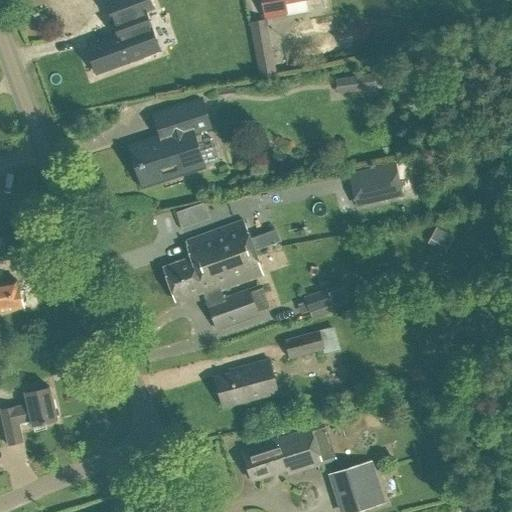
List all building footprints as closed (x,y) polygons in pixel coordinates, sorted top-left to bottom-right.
[(107,42),(88,49),(97,74),(130,62),(159,51),(153,35),(144,11),(152,8),(148,0),(119,0),(108,4),(119,34),(107,39),(107,42)] [(262,0),(266,19),(286,16),(284,4),(305,0),(307,12),(324,10),(322,0),(262,0)] [(373,32),(376,56),(401,53),(399,41),(390,43),(388,30),(373,32)] [(272,49),(255,52),(260,79),(277,76),(272,49)] [(374,74),(349,78),(351,92),(376,89),(374,74)] [(160,137),(128,147),(141,187),(204,167),(199,153),(194,138),(210,132),(210,131),(209,130),(200,101),(153,116),(160,137)] [(0,160),(0,178),(9,175),(4,160),(0,160)] [(353,193),(370,189),(373,203),(403,196),(400,183),(396,163),(348,173),(353,193)] [(180,240),(210,228),(204,212),(173,223),(180,240)] [(164,268),(170,285),(197,276),(196,273),(255,252),(243,220),(185,241),(191,258),(164,268)] [(279,238),(254,244),(257,257),(282,251),(279,238)] [(197,276),(170,285),(176,303),(203,293),(216,328),(258,314),(250,290),(219,301),(216,293),(263,276),(255,252),(196,273),(197,276)] [(19,288),(17,280),(0,283),(0,312),(24,307),(23,305),(26,304),(25,303),(28,302),(25,291),(22,291),(22,290),(21,291),(19,288)] [(327,289),(304,297),(310,313),(333,305),(327,289)] [(318,329),(283,339),(287,358),(323,349),(318,329)] [(277,392),(268,359),(240,367),(241,370),(214,377),(222,407),(277,392)] [(23,443),(19,424),(45,417),(46,423),(58,420),(50,387),(37,390),(36,385),(24,387),(27,405),(15,407),(15,406),(1,409),(10,446),(23,443)] [(325,424),(311,429),(243,451),(253,482),(287,471),(288,475),(336,460),(325,424)] [(373,461),(332,472),(336,485),(343,511),(351,511),(385,503),(373,461)]
